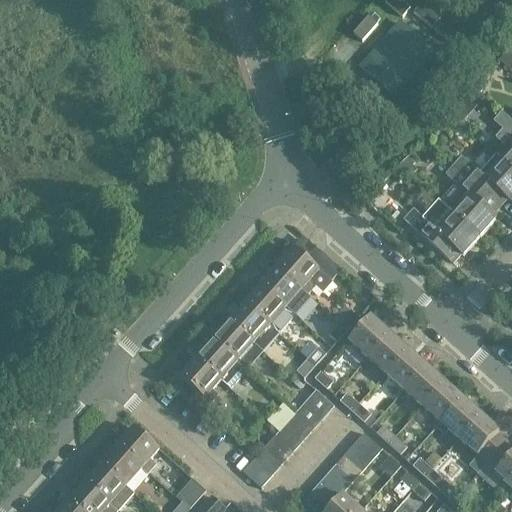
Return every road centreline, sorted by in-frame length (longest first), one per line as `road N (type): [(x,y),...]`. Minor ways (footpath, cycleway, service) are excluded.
road 1 (residential): [(115,382),(284,175)]
road 2 (residential): [(449,325),(284,175)]
road 3 (residential): [(115,382),(260,511)]
road 4 (unclassified): [(284,175),(234,0)]
road 5 (residential): [(0,506),(115,382)]
